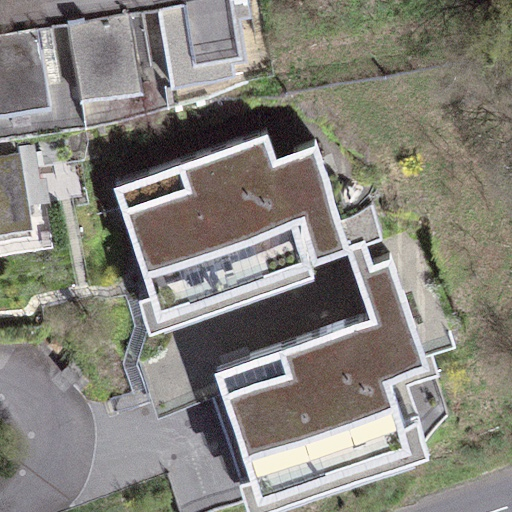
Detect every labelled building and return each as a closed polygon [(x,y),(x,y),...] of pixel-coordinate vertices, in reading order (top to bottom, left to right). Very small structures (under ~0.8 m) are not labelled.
[(221,0),(158,11),(169,72),(232,62),(221,0)] [(129,15),(68,26),(79,88),(140,78),(129,15)] [(38,30),(0,36),(0,102),(49,94),(38,30)] [(211,266),(216,280),(309,248),(288,189),(295,187),(315,243),(346,232),(349,242),(365,237),(355,207),(341,212),(315,139),(294,146),(298,156),(280,163),(267,127),(149,168),(157,189),(124,201),(154,286),(211,266)] [(33,151),(0,156),(0,223),(30,219),(27,202),(41,200),(33,151)] [(257,374),(224,386),(254,471),(312,450),(317,465),(409,432),(387,371),(426,357),(390,253),(369,261),(375,278),(363,283),(383,338),(377,340),(367,311),(250,353),(257,374)] [(87,371),(75,359),(61,372),(73,384),(87,371)]
